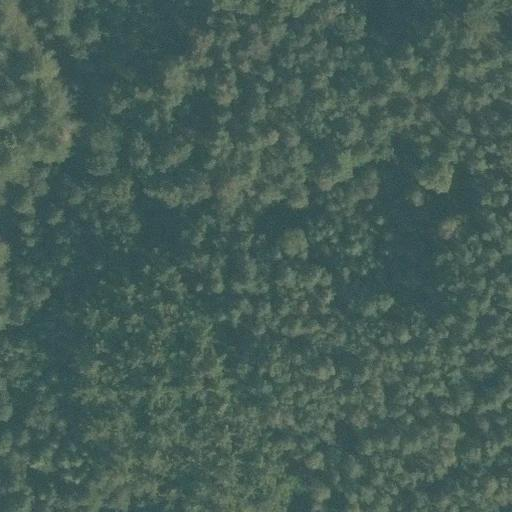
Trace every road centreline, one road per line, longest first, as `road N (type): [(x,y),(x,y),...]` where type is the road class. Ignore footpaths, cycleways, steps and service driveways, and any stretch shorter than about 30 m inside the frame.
road 1 (track): [(0,287),(151,222),(309,511)]
road 2 (track): [(35,0),(151,222)]
